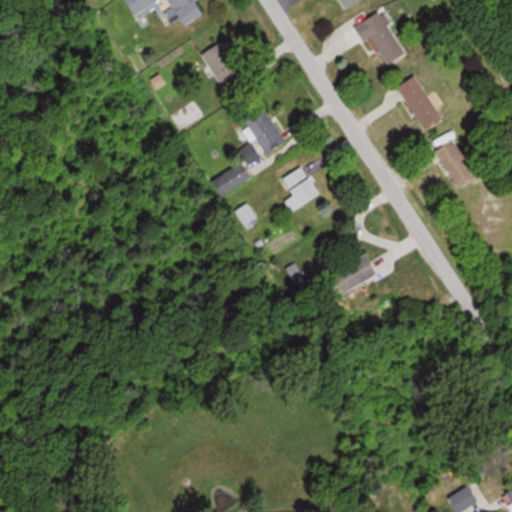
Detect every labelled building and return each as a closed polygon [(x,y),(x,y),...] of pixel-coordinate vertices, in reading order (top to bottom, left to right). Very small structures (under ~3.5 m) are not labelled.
[(207,13),(199,0),(170,0),(187,26),(207,13)] [(336,0),(343,11),(361,0),(336,0)] [(382,10),(360,24),(386,66),(408,52),(382,10)] [(226,91),(249,79),(228,39),(205,52),(226,91)] [(446,119),(419,74),(401,85),(427,130),(446,119)] [(206,116),(197,99),(170,113),(179,131),(206,116)] [(245,116),(271,152),(288,140),(262,104),(245,116)] [(463,189),(483,177),(459,138),(439,150),(463,189)] [(224,174),(231,188),(252,178),(245,164),(224,174)] [(285,200),(292,213),(324,194),(306,165),(285,177),(295,194),(285,200)] [(245,223),(257,217),(250,204),(238,210),(245,223)] [(349,294),(382,273),(370,253),(336,273),(349,294)] [(458,511),(480,501),(472,485),(449,496),(457,511),(458,511)]
